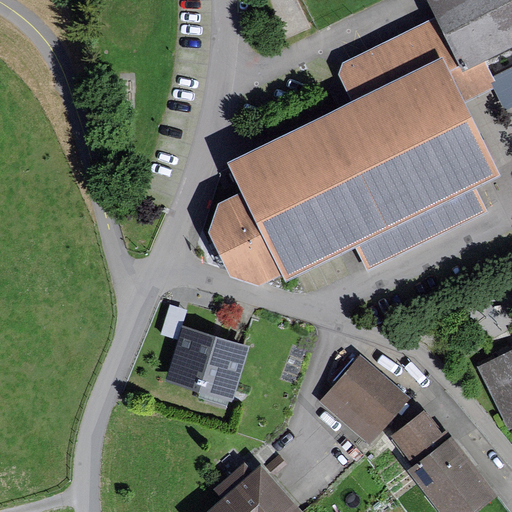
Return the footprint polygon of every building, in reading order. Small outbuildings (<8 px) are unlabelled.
[(511,0),(425,0),(434,17),(462,73),(485,62),(511,48),(511,0)] [(462,73),(434,17),(342,62),(337,75),(351,102),(226,164),(240,193),(281,274),(285,282),(296,276),(355,247),(364,266),(367,271),(487,212),(475,188),(499,176),(463,104),(497,86),(485,62),(462,73)] [(257,286),(281,274),(240,193),(217,204),(207,234),(229,277),(257,286)] [(178,340),(182,326),(187,310),(169,304),(160,335),(178,340)] [(250,346),(182,326),(178,340),(165,384),(233,404),(250,346)] [(511,349),(477,366),(507,430),(511,428),(511,349)] [(411,396),(359,354),(318,403),(370,445),(411,396)] [(445,441),(422,411),(390,436),(413,466),(407,471),(439,511),(477,511),(498,496),(451,436),(445,441)] [(244,465),(218,489),(228,500),(214,511),(296,511),(261,471),(254,477),(244,465)]
